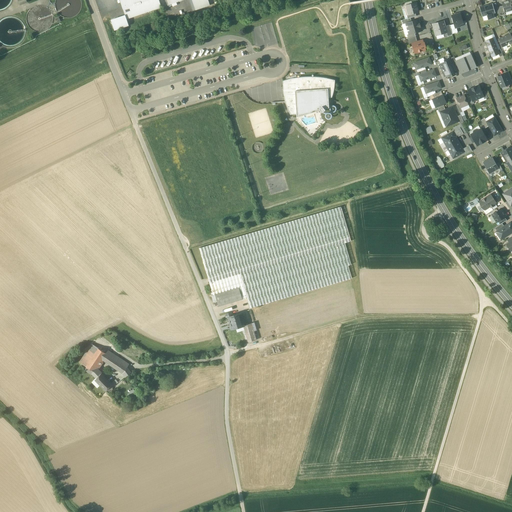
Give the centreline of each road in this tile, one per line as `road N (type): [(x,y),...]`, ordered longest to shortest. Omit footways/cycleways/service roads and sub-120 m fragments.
road 1 (track): [(423,511),(486,299),(447,246),(424,234),(423,224),(442,209)]
road 2 (secondary): [(511,304),(458,235),(421,169),(392,97),(368,0)]
road 3 (track): [(182,236),(226,349),(226,424),(243,511)]
road 4 (track): [(479,316),(361,315),(300,333)]
road 5 (unclassified): [(89,0),(135,124)]
